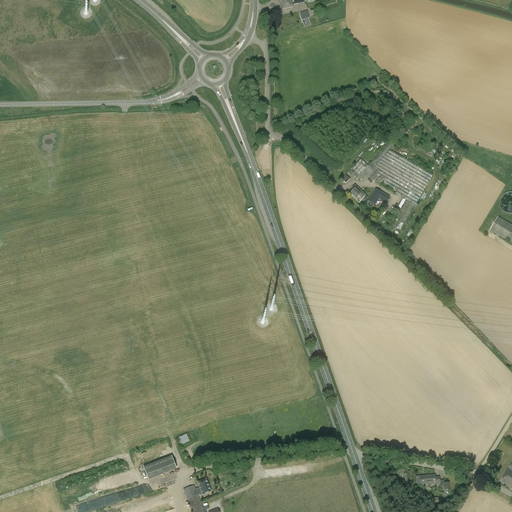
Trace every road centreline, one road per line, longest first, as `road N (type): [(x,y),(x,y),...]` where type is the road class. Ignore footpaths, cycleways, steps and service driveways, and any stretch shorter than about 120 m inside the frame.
road 1 (primary): [(350,450),(221,85)]
road 2 (unclassified): [(156,101),(0,104)]
road 3 (track): [(127,454),(0,498)]
road 4 (unclassified): [(476,475),(350,450)]
